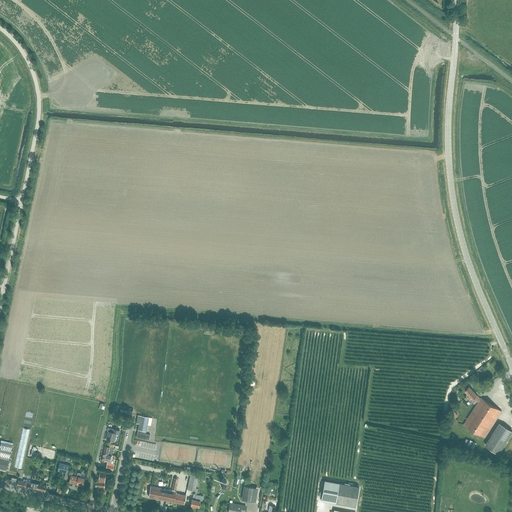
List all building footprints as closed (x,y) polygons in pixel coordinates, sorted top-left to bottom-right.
[(484,438),(502,411),(481,398),(480,399),(478,396),(469,387),(465,391),(469,396),(468,397),(472,401),(475,398),(478,402),(464,425),(484,438)] [(146,431),(149,417),(138,415),(136,423),(139,424),(137,437),(149,439),(150,434),(144,433),(145,431),(146,431)] [(511,434),(511,431),(510,430),(499,423),(486,445),(499,454),(511,434)] [(14,467),(22,468),(30,430),(23,428),(14,467)] [(113,432),(108,431),(106,440),(114,441),(116,433),(119,434),(120,430),(113,429),(113,432)] [(0,468),(7,470),(12,445),(1,442),(0,444),(0,468)] [(112,455),(114,448),(114,447),(111,447),(105,445),(103,453),(108,454),(112,455)] [(110,462),(112,455),(108,454),(103,453),(102,460),(110,462)] [(69,465),(59,463),(57,470),(67,473),(69,465)] [(77,476),(71,475),(69,483),(83,486),(85,478),(81,477),(82,473),(77,472),(77,476)] [(96,486),(104,487),(105,474),(100,473),(99,479),(97,479),(96,486)] [(198,476),(191,474),(187,489),(195,491),(196,488),(198,476)] [(356,507),(359,487),(325,480),(321,500),(356,507)] [(46,485),(39,484),(31,482),(30,488),(38,490),(38,489),(45,490),(46,485)] [(151,486),(149,497),(184,504),(186,495),(176,493),(176,491),(151,486)] [(254,488),(244,486),(242,499),(251,501),(254,488)] [(193,497),(192,497),(191,506),(199,507),(200,501),(202,501),(203,496),(197,495),(194,494),(193,497)] [(275,511),(276,503),(270,502),(268,511),(269,511),(268,511),(275,511)] [(244,511),(246,506),(230,503),(228,511),(231,511),(240,511),(241,511),(244,511)]
